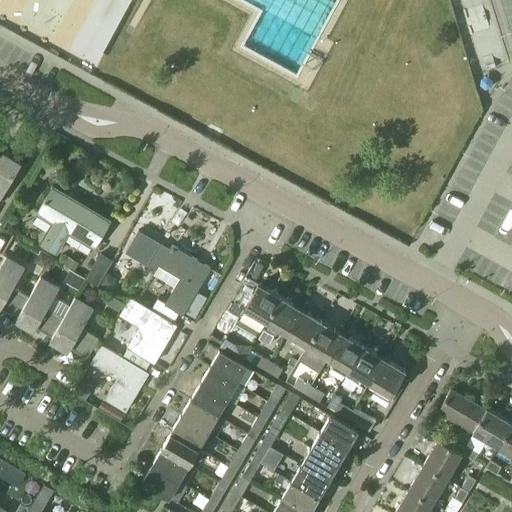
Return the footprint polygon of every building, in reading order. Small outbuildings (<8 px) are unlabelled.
[(107,0),(125,10),(130,0),(107,0)] [(0,197),(20,163),(0,155),(0,197)] [(40,243),(55,252),(67,232),(94,247),(109,221),(52,187),(36,213),(52,223),(40,243)] [(178,311),(178,312),(182,314),(209,267),(172,245),(169,249),(159,242),(146,264),(158,270),(161,265),(180,277),(165,303),(178,311)] [(85,278),(97,284),(111,260),(100,254),(85,278)] [(0,306),(1,306),(17,316),(29,296),(28,296),(12,286),(24,267),(6,256),(0,265),(0,306)] [(35,327),(52,337),(64,317),(63,316),(47,307),(58,287),(40,277),(28,296),(29,296),(17,316),(15,320),(34,328),(35,327)] [(248,318),(262,326),(279,296),(266,288),(265,289),(257,284),(243,309),(251,313),(248,318)] [(134,350),(150,360),(153,362),(176,324),(172,322),(178,312),(178,311),(165,303),(157,298),(151,309),(130,296),(119,314),(146,329),(134,350)] [(278,329),(285,333),(299,309),(292,305),(293,304),(279,296),(262,326),(275,334),(278,329)] [(69,347),(87,357),(98,337),(81,327),(93,308),(74,297),(63,316),(64,317),(52,337),(50,340),(69,348),(69,347)] [(289,342),(303,350),(321,320),(307,312),(306,313),(299,309),(285,333),(292,337),(289,342)] [(320,354),(327,358),(341,334),(334,329),(334,328),(321,320),(303,350),(317,358),(320,354)] [(222,344),(243,357),(250,346),(229,333),(222,344)] [(331,367),(345,375),(362,345),(349,337),(348,338),(341,334),(327,358),(334,362),(331,367)] [(105,399),(125,410),(147,372),(144,370),(150,360),(134,350),(129,347),(123,357),(101,345),(91,362),(117,378),(105,399)] [(361,378),(368,382),(382,358),(375,354),(376,353),(362,345),(345,375),(358,383),(361,378)] [(219,349),(209,366),(236,382),(246,365),(219,349)] [(251,361),(264,369),(269,361),(256,353),(251,361)] [(373,391),(389,401),(392,395),(390,394),(404,370),(390,361),(389,362),(382,358),(368,382),(375,386),(373,391)] [(264,369),(277,377),(282,369),(269,361),(264,369)] [(209,366),(199,383),(227,399),(236,382),(209,366)] [(293,386),(306,394),(311,385),(298,378),(293,386)] [(199,383),(190,399),(217,415),(227,399),(199,383)] [(267,400),(275,405),(285,388),(277,384),(267,400)] [(306,394),(319,401),(324,393),(311,385),(306,394)] [(437,410),(473,430),(485,409),(450,389),(437,410)] [(281,409),(289,413),(299,396),(292,392),(281,409)] [(190,399),(180,415),(207,432),(217,415),(190,399)] [(257,417),(265,421),(275,405),(267,400),(257,417)] [(334,410),(347,418),(352,410),(339,402),(334,410)] [(347,418),(369,431),(375,419),(354,407),(352,410),(347,418)] [(472,431),(497,446),(511,423),(486,408),(485,409),(473,430),(472,431)] [(272,425),(279,430),(289,413),(281,409),(272,425)] [(320,431),(347,448),(357,430),(330,414),(320,431)] [(180,415),(170,432),(198,448),(207,432),(180,415)] [(248,433),(255,438),(265,421),(257,417),(248,433)] [(497,446),(511,454),(511,423),(497,446)] [(262,442),(270,446),(279,430),(272,425),(262,442)] [(310,448),(337,464),(347,448),(320,431),(310,448)] [(170,432),(161,448),(188,464),(193,456),(201,461),(206,453),(198,448),(170,432)] [(238,450),(246,454),(255,438),(248,433),(238,450)] [(423,463),(446,477),(461,452),(437,438),(423,463)] [(252,458),(260,462),(270,446),(262,442),(252,458)] [(462,451),(473,458),(477,451),(466,444),(462,451)] [(151,465),(178,481),(179,479),(186,483),(195,468),(188,464),(161,448),(151,465)] [(300,464),(327,480),(337,464),(310,448),(300,464)] [(228,466),(236,470),(246,454),(238,450),(228,466)] [(243,474),(250,479),(260,462),(252,458),(243,474)] [(485,467),(496,473),(500,466),(489,460),(485,467)] [(408,488),(431,501),(446,477),(423,463),(408,488)] [(291,481),(318,497),(327,480),(300,464),(291,481)] [(169,496),(178,501),(187,486),(178,481),(151,465),(141,482),(168,498),(169,496)] [(219,482),(226,487),(236,470),(228,466),(219,482)] [(233,491),(241,495),(250,479),(243,474),(233,491)] [(462,485),(468,489),(475,479),(468,475),(462,485)] [(281,497),(306,511),(308,511),(318,497),(291,481),(281,497)] [(209,499),(216,503),(226,487),(219,482),(209,499)] [(454,498),(461,502),(467,491),(460,487),(454,498)] [(393,511),(424,511),(431,501),(408,488),(393,511)] [(223,507),(231,511),(241,495),(233,491),(223,507)] [(271,511),(306,511),(281,497),(271,511)] [(201,511),(211,511),(216,503),(209,499),(201,511)]
